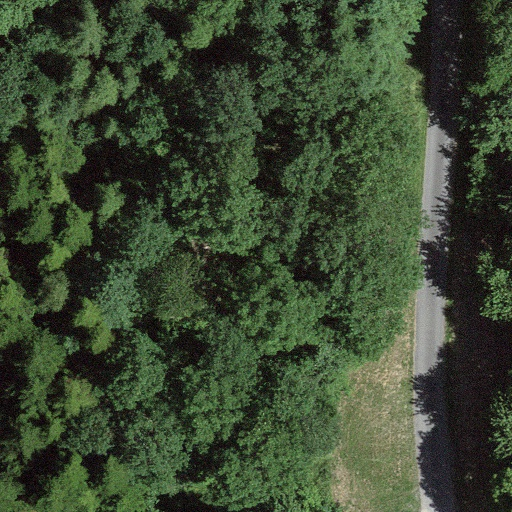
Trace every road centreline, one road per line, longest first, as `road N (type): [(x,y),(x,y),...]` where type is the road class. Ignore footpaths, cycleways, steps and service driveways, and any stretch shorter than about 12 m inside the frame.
road 1 (track): [(429,372),(447,0)]
road 2 (unknown): [(219,511),(300,426),(429,372)]
road 3 (track): [(440,511),(429,372)]
